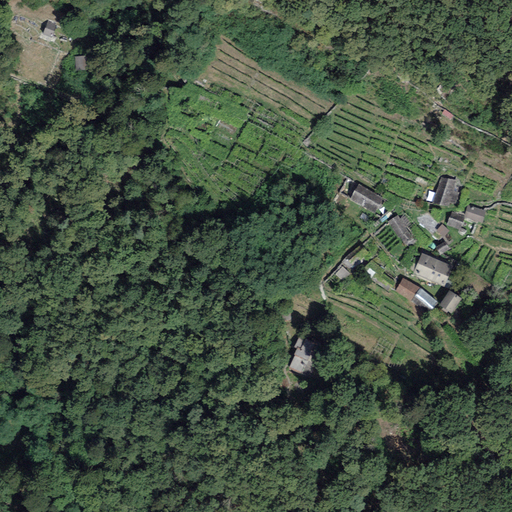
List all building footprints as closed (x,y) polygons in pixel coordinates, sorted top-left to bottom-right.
[(56,25),(48,21),(43,35),(51,38),(56,25)] [(85,56),(74,57),(76,75),(87,74),(85,56)] [(456,181),(440,177),(436,193),(433,203),(448,206),(449,202),(456,203),(459,193),(453,191),(456,181)] [(350,200),(361,206),(370,191),(359,184),(350,200)] [(382,198),(370,191),(361,206),(373,213),(382,198)] [(433,203),(436,193),(428,191),(426,200),(433,203)] [(486,211),(468,205),(464,217),(482,223),(486,211)] [(457,214),(451,212),(446,225),(459,230),(464,217),(457,214)] [(369,217),(362,213),(359,218),(366,223),(369,217)] [(413,238),(398,215),(387,222),(403,245),(413,238)] [(449,231),(442,224),(436,231),(444,237),(449,231)] [(449,249),(445,242),(436,247),(440,255),(449,249)] [(366,256),(357,247),(346,258),(355,267),(366,256)] [(453,267),(422,253),(413,274),(444,287),(453,267)] [(397,279),(379,266),(370,279),(389,292),(397,279)] [(342,267),(335,274),(343,281),(350,274),(342,267)] [(403,278),(395,291),(410,301),(420,288),(403,278)] [(438,303),(420,288),(410,301),(428,314),(438,303)] [(461,299),(449,291),(439,306),(451,314),(461,299)] [(290,308),(280,311),(283,323),(293,320),(290,308)] [(289,369),(301,375),(316,343),(300,335),(294,347),(297,349),(294,355),(295,356),(289,369)]
